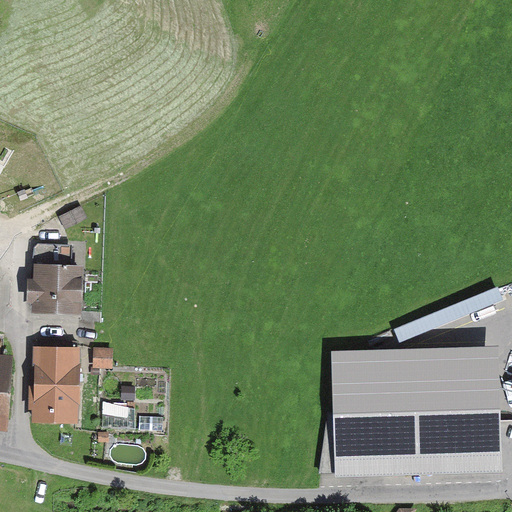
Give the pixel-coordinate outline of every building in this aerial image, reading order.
[(84,253),(39,251),(36,317),(81,319),(84,253)] [(405,329),(509,292),(504,277),(400,314),(405,329)] [(116,355),(117,337),(99,337),(98,355),(116,355)] [(84,352),(36,351),(35,423),(82,424),(84,352)] [(499,353),(335,356),(337,482),(501,479),(499,353)] [(0,429),(9,430),(12,361),(0,360),(0,429)]
